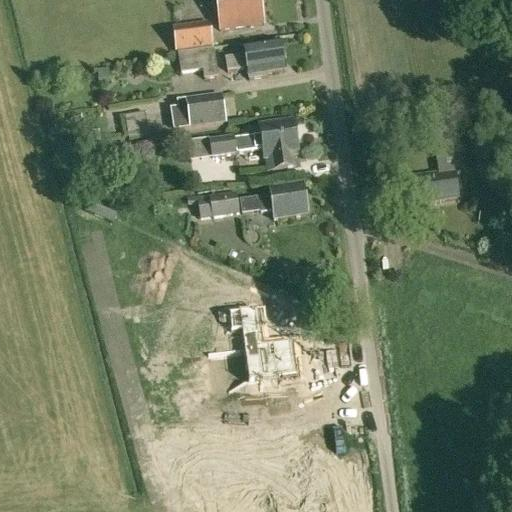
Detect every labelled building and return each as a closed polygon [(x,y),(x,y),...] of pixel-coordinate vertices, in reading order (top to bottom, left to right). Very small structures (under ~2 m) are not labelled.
[(258,0),(214,0),(220,33),(263,27),(258,0)] [(172,29),(175,56),(213,50),(208,24),(172,29)] [(244,71),(246,78),(246,83),(266,79),(265,75),(283,72),(279,44),(244,50),(246,59),(226,62),(228,74),(244,71)] [(213,51),(177,56),(180,76),(202,72),(203,81),(217,79),(213,51)] [(168,60),(157,61),(158,70),(169,69),(168,60)] [(96,72),(97,86),(110,85),(109,70),(96,72)] [(177,111),(170,112),(173,132),(225,125),(221,97),(176,103),(177,111)] [(148,139),(144,115),(124,119),(127,142),(148,139)] [(213,160),(234,157),(270,151),(273,173),(293,170),(291,157),(297,156),(292,124),(260,129),(261,138),(236,142),(235,136),(210,140),(213,160)] [(101,143),(99,133),(87,135),(88,145),(101,143)] [(438,175),(400,181),(404,207),(458,199),(455,175),(459,174),(456,154),(436,157),(438,175)] [(302,186),(269,192),(270,198),(239,203),(241,217),(259,215),(260,216),(272,214),(274,223),(307,218),(302,186)] [(236,195),(196,201),(197,208),(199,223),(239,217),(236,195)] [(153,206),(154,218),(172,216),(170,204),(153,206)] [(233,253),(228,262),(243,269),(248,260),(247,257),(243,255),(239,256),(233,253)]
